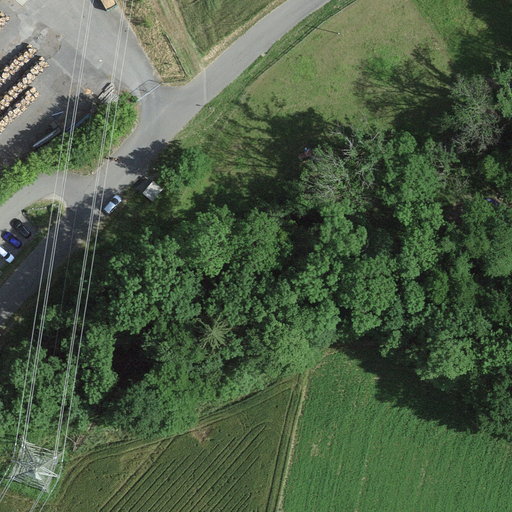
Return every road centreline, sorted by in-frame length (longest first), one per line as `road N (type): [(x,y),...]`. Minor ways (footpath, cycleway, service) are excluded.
road 1 (unclassified): [(0,318),(209,86),(310,0)]
road 2 (unknown): [(188,110),(58,0)]
